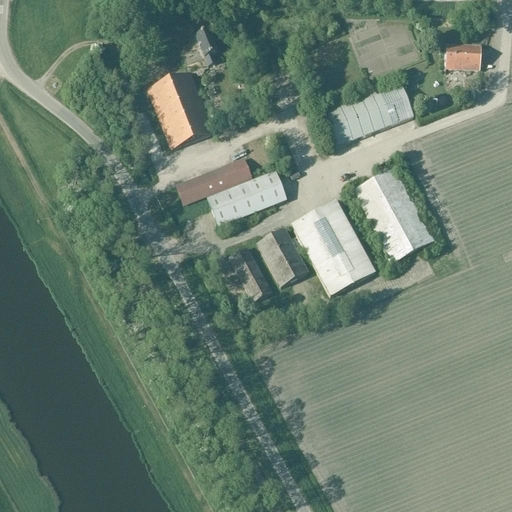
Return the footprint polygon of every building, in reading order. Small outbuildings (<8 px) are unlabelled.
[(212,57),(217,55),(208,32),(194,37),(204,61),(208,70),(216,66),(212,57)] [(444,71),(479,73),(481,49),(446,47),(444,71)] [(147,92),(171,153),(213,136),(189,75),(147,92)] [(463,90),(477,91),(478,82),(463,81),(463,90)] [(321,117),(334,151),(413,120),(400,86),(321,117)] [(176,189),(184,208),(250,182),(243,162),(176,189)] [(351,195),(391,267),(434,244),(394,172),(351,195)] [(286,204),(277,180),(275,174),(206,201),(218,230),(286,204)] [(303,253),(329,301),(375,276),(336,204),(290,229),(296,239),(290,242),(284,232),(255,247),(279,292),(308,276),(298,256),(303,253)] [(228,261),(253,307),(272,295),(248,250),(228,261)]
